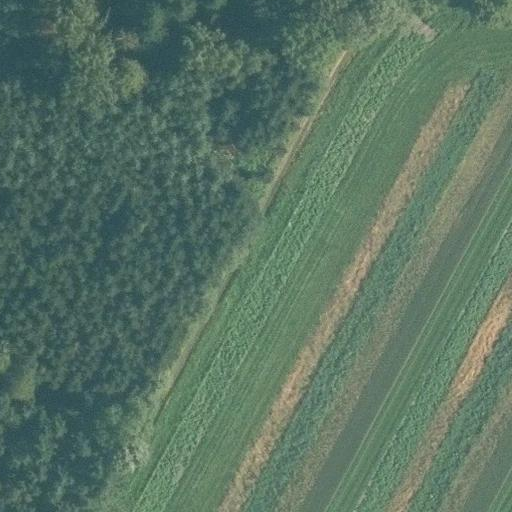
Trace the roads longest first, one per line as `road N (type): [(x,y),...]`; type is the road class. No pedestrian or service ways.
road 1 (track): [(406,0),(351,56),(102,511)]
road 2 (track): [(0,99),(126,26),(199,0)]
